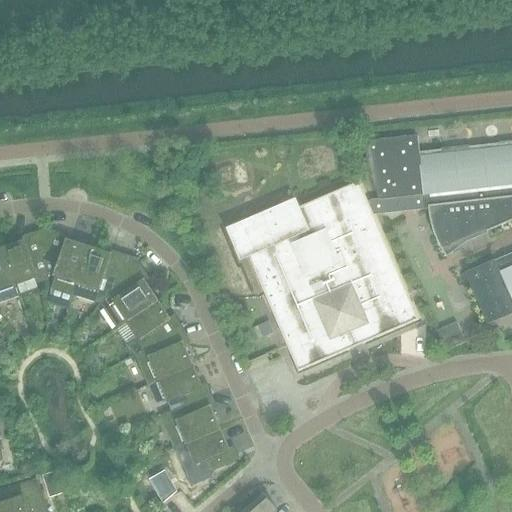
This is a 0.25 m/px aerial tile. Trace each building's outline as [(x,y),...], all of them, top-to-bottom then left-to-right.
[(371,141),(364,141),(368,174),(379,199),(385,212),(427,207),(428,214),(430,221),(432,228),(434,235),(437,242),(440,248),(486,228),(487,231),(511,220),(511,252),(467,272),(489,324),(511,313),(511,141),(419,152),(417,136),(371,141)] [(239,234),(298,371),(418,320),(372,213),(385,212),(379,199),(372,200),(367,202),(359,182),(239,234)] [(23,243),(3,250),(19,295),(20,295),(15,283),(35,276),(37,283),(46,279),(46,260),(45,229),(22,237),(23,243)] [(69,237),(45,229),(46,260),(59,264),(56,276),(52,287),(73,295),(88,249),(67,242),(69,237)] [(100,303),(115,283),(122,275),(117,274),(120,266),(108,262),(110,256),(88,249),(73,295),(100,303)] [(0,302),(19,295),(3,250),(0,251),(0,302)] [(117,328),(128,321),(127,321),(157,301),(144,282),(132,290),(122,275),(115,283),(100,303),(117,328)] [(128,344),(135,354),(182,329),(174,316),(169,319),(157,301),(127,321),(128,321),(138,337),(128,344)] [(258,326),(273,321),(269,310),(254,315),(258,326)] [(456,322),(436,331),(445,351),(465,343),(456,322)] [(148,384),(159,379),(192,365),(183,345),(188,343),(182,329),(135,354),(139,365),(148,384)] [(179,396),(183,406),(211,395),(206,384),(201,386),(192,365),(148,384),(157,405),(179,396)] [(162,416),(176,449),(187,444),(187,443),(219,429),(211,409),(216,407),(211,395),(183,406),(162,416)] [(184,469),(196,464),(206,460),(211,471),(238,459),(233,447),(228,449),(219,429),(187,443),(187,444),(176,449),(184,469)] [(163,504),(176,493),(163,471),(149,480),(163,504)] [(0,511),(28,511),(27,508),(44,502),(36,480),(6,489),(11,502),(0,505),(0,511)] [(202,486),(189,498),(195,505),(208,493),(202,486)] [(231,511),(276,511),(278,511),(263,494),(242,511),(234,511),(233,511),(231,511)]
